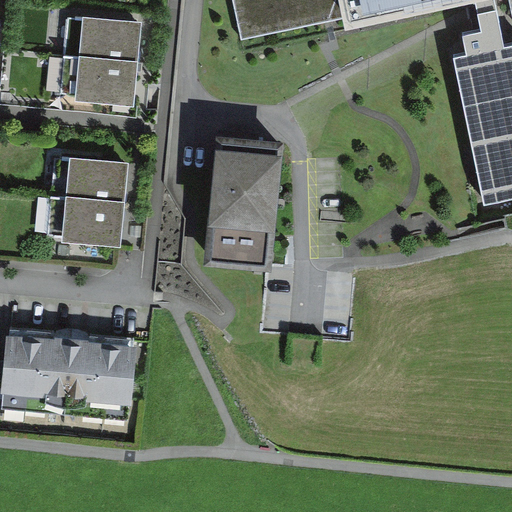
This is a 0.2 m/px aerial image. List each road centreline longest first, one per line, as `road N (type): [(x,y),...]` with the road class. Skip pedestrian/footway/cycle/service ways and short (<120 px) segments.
road 1 (track): [(511,480),(239,455),(133,457),(0,445)]
road 2 (residential): [(0,277),(150,290)]
